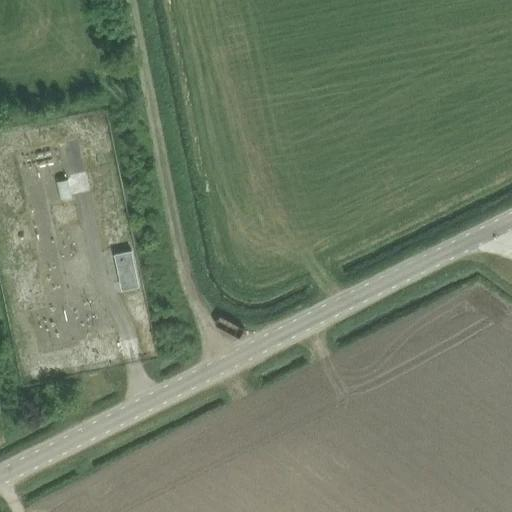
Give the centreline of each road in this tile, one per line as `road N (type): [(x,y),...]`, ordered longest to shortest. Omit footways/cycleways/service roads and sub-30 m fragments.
road 1 (unclassified): [(0,477),(511,222)]
road 2 (track): [(223,366),(195,304),(129,0)]
